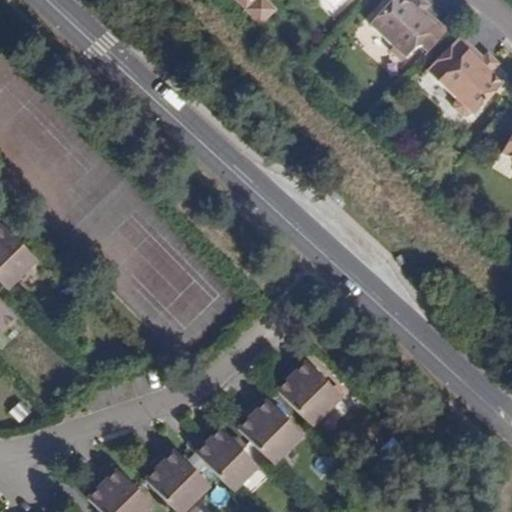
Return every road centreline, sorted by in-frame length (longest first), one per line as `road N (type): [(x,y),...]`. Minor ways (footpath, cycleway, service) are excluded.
road 1 (secondary): [(509,428),(48,0)]
road 2 (residential): [(0,458),(193,395),(257,342)]
